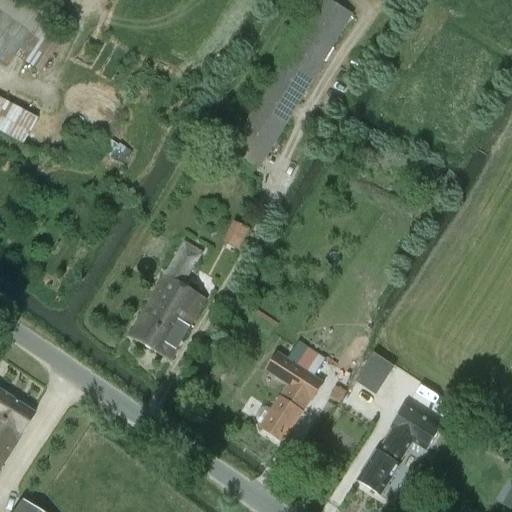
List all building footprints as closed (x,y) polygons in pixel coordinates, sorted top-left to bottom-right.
[(14,55),(40,73),(63,38),(37,22),(42,15),(19,0),(0,0),(0,64),(5,68),(14,55)] [(260,170),(352,15),(326,0),(321,0),(230,153),(260,170)] [(0,132),(22,145),(36,120),(0,100),(0,132)] [(111,141),(103,154),(111,159),(124,167),(134,153),(120,144),(119,146),(111,141)] [(225,241),(241,249),(251,229),(236,221),(225,241)] [(201,253),(185,244),(130,338),(170,361),(206,299),(182,286),(201,253)] [(323,363),(312,356),(296,347),(287,361),(277,354),(266,372),(288,385),(261,428),(284,443),(311,400),(313,401),(324,384),(314,377),(323,363)] [(374,354),(368,363),(388,377),(394,367),(374,354)] [(396,431),(388,444),(381,455),(378,453),(359,482),(382,497),(400,467),(397,465),(412,441),(427,451),(441,430),(438,428),(452,406),(420,386),(393,429),(396,431)] [(0,467),(34,414),(0,392),(0,467)] [(38,511),(22,501),(14,511),(38,511)]
